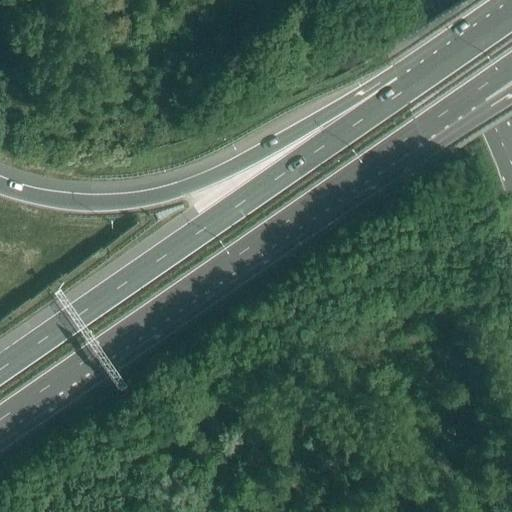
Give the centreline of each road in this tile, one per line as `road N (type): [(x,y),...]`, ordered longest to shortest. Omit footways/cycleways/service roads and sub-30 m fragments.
road 1 (motorway): [(0,422),(477,89)]
road 2 (motorway): [(402,88),(0,367)]
road 3 (motorway): [(402,88),(159,196),(74,202),(0,184)]
road 4 (primary): [(449,0),(511,161)]
road 5 (motorway): [(511,13),(402,88)]
